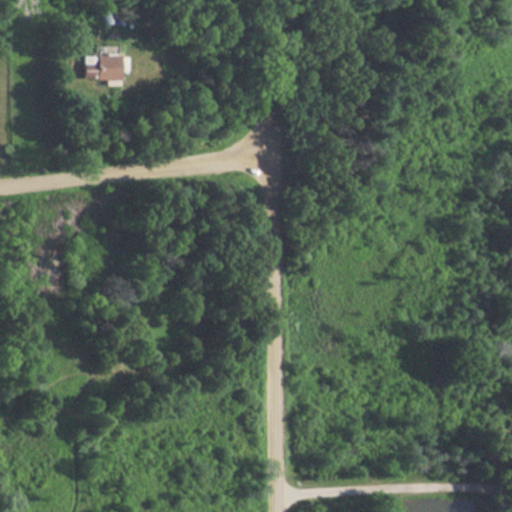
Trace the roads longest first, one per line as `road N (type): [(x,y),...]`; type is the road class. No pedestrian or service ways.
road 1 (residential): [(279,511),(266,0)]
road 2 (residential): [(269,154),(0,188)]
road 3 (residential): [(279,498),(504,490)]
